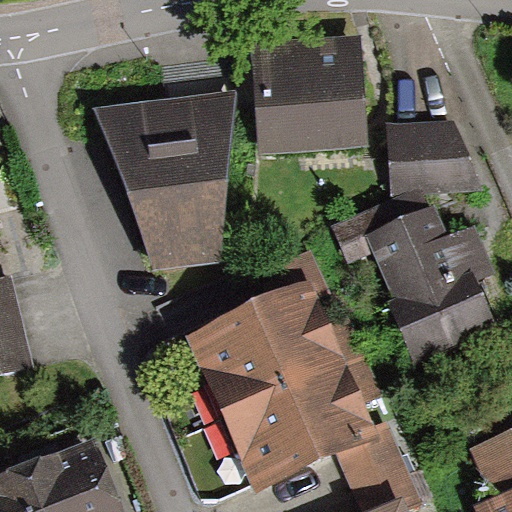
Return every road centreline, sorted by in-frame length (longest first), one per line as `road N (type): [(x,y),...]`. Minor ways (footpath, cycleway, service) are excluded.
road 1 (residential): [(14,41),(175,511)]
road 2 (residential): [(195,1),(14,41)]
